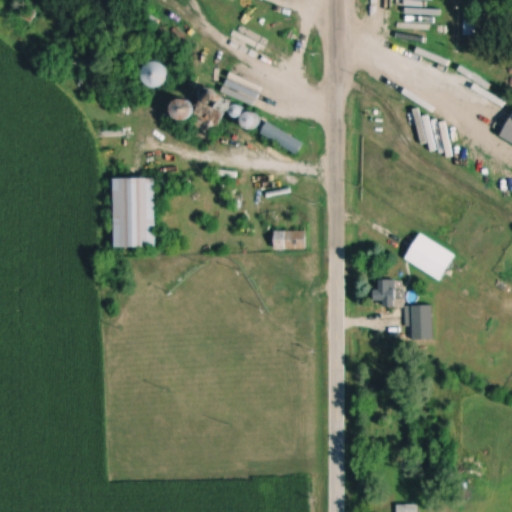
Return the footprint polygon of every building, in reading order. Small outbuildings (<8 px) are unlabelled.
[(482,36),(482,18),(465,18),(465,36),(482,36)] [(191,123),(210,137),(231,109),(222,102),(217,109),(206,101),(191,123)] [(298,156),(305,144),(268,124),(261,136),(298,156)] [(115,248),(157,248),(157,180),(115,180),(115,248)] [(307,232),(275,232),(275,250),(307,250),(307,232)] [(406,258),(441,281),(456,257),(421,235),(406,258)] [(397,281),(384,281),(384,290),(376,290),(376,306),(397,306),(397,281)] [(413,306),(413,340),(434,340),(434,306),(413,306)]
